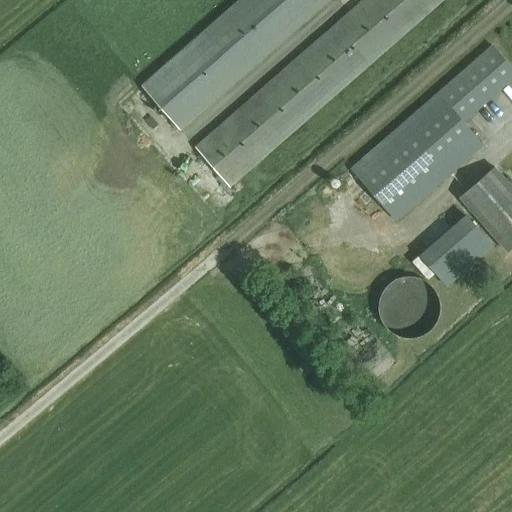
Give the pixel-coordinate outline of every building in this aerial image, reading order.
[(239,0),(141,86),(180,130),(328,0),(239,0)] [(228,187),(441,0),(365,0),(195,149),(228,187)] [(462,123),(511,79),(511,70),(491,47),(351,169),(396,221),(482,146),(462,123)] [(507,252),(511,247),(511,189),(494,168),(460,198),(507,252)] [(447,181),(435,192),(442,200),(454,190),(447,181)] [(306,191),(296,197),(306,214),(315,209),(306,191)] [(355,206),(343,228),(365,241),(372,228),(363,223),(369,214),(355,206)] [(447,287),(493,247),(466,216),(421,256),(447,287)] [(378,314),(380,320),(386,330),(390,333),(396,337),(402,339),(409,339),(414,339),(420,337),(426,334),(430,331),(434,326),(437,320),(439,314),(440,308),(439,301),(437,295),(434,290),(429,285),(424,281),(419,279),(409,277),(404,277),(398,279),(392,282),(388,285),(384,290),(380,295),(378,301),(377,308),(378,314)]
